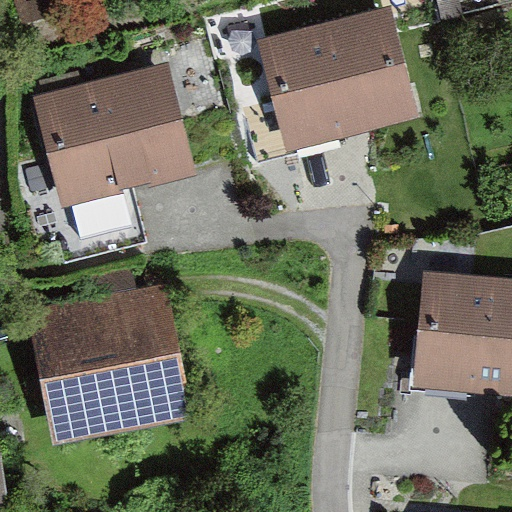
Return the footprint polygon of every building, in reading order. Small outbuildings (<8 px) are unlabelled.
[(436,0),(442,22),(464,17),(459,0),(436,0)] [(422,120),(393,8),(260,42),(289,154),(422,120)] [(199,178),(170,66),(36,100),(56,178),(24,187),(40,249),(61,244),(67,266),(151,244),(138,193),(199,178)] [(511,399),(511,281),(425,274),(415,391),(511,399)] [(194,426),(169,289),(27,315),(52,452),(194,426)] [(0,511),(14,511),(0,407),(0,511)]
